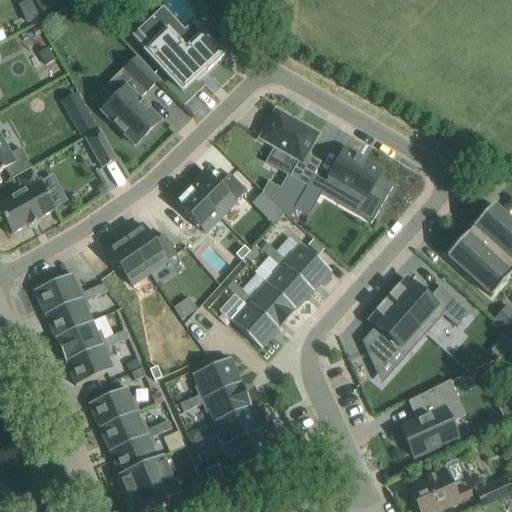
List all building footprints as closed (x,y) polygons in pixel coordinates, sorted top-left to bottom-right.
[(221,38),(237,23),(228,17),(214,30),(221,38)] [(141,47),(183,91),(205,71),(207,73),(224,57),(198,29),(180,46),(162,27),(141,47)] [(49,48),(39,54),(46,66),(56,61),(49,48)] [(134,81),(101,113),(135,147),(160,122),(139,101),(158,82),(136,59),(124,71),(134,81)] [(307,157),(319,136),(275,111),(259,140),(299,163),(290,178),(307,188),(321,164),(307,157)] [(95,128),(89,117),(73,126),(79,137),(95,128)] [(85,139),(102,168),(117,159),(100,130),(85,139)] [(0,172),(16,164),(0,136),(0,172)] [(344,151),(326,182),(360,202),(353,215),(371,225),(392,188),(377,179),(381,172),(365,163),(366,162),(356,156),(355,157),(344,151)] [(189,188),(220,219),(247,192),(230,175),(219,186),(205,172),(189,188)] [(0,204),(0,214),(12,235),(27,226),(28,227),(41,220),(40,219),(56,210),(40,182),(38,183),(33,173),(18,181),(21,186),(8,193),(11,198),(0,204)] [(189,188),(174,203),(205,234),(220,219),(189,188)] [(295,209),(308,217),(320,195),(307,188),(295,209)] [(446,258),(491,298),(511,276),(511,223),(493,206),(446,258)] [(125,239),(150,276),(178,257),(164,237),(154,244),(143,227),(125,239)] [(125,239),(107,252),(132,288),(150,276),(125,239)] [(324,249),(313,239),(306,245),(318,256),(324,249)] [(267,245),(261,251),(269,259),(275,253),(267,245)] [(248,252),(243,246),(234,255),(240,260),(248,252)] [(290,253),(283,260),(284,260),(281,264),(313,293),(314,292),(313,292),(321,284),(323,286),(331,277),(329,275),(330,274),(331,273),(322,265),(319,262),(301,246),(300,247),(298,249),(297,250),(293,255),(290,253)] [(278,266),(271,274),(274,276),(269,281),(268,282),(266,284),(296,312),(297,311),(296,311),(298,310),(301,306),(302,305),(305,302),(313,293),(281,264),(284,260),(283,260),(275,253),(269,259),(278,266)] [(37,290),(34,292),(34,293),(35,293),(45,315),(44,315),(44,316),(85,298),(86,302),(96,298),(93,290),(83,294),(79,286),(76,287),(71,277),(72,276),(71,275),(48,286),(47,283),(36,288),(37,290)] [(445,315),(406,280),(399,289),(398,288),(389,298),(390,299),(388,302),(427,336),(445,315)] [(232,283),(227,289),(235,297),(241,291),(232,283)] [(249,298),(246,302),(279,331),(287,321),(288,322),(291,318),(290,318),(292,317),(295,314),(296,312),(266,284),(265,285),(264,287),(263,287),(262,288),(262,289),(258,293),(256,291),(249,298)] [(103,285),(93,290),(96,298),(107,293),(103,285)] [(241,291),(235,297),(238,300),(243,304),(237,312),(239,314),(235,319),(234,320),(232,322),(231,323),(249,340),(252,343),(261,351),(262,350),(262,349),(263,348),(270,340),(278,331),(279,331),(246,302),(249,298),(241,291)] [(86,302),(85,298),(44,316),(45,317),(45,316),(55,339),(92,323),(92,322),(92,323),(87,312),(90,311),(86,302)] [(187,299),(173,309),(181,320),(195,310),(187,299)] [(408,357),(427,336),(388,302),(386,304),(385,303),(375,313),(376,314),(369,323),(376,329),(383,335),(367,354),(376,373),(398,348),(408,357)] [(511,311),(506,307),(494,320),(511,336),(511,311)] [(65,362),(65,363),(105,345),(107,349),(117,345),(114,337),(104,341),(100,332),(97,334),(92,324),(92,323),(55,339),(55,340),(56,340),(56,341),(53,342),(58,353),(61,352),(65,362)] [(114,337),(117,345),(128,340),(124,332),(114,337)] [(511,337),(508,334),(507,336),(494,351),(501,357),(511,352),(511,337)] [(107,349),(105,345),(65,363),(66,363),(76,386),(75,386),(76,387),(113,370),(113,369),(112,370),(108,359),(111,358),(107,349)] [(198,387),(194,388),(199,397),(201,401),(241,383),(240,383),(235,372),(231,363),(230,361),(230,360),(230,359),(219,364),(215,366),(192,376),(193,377),(198,387)] [(137,360),(126,365),(130,374),(141,369),(137,360)] [(149,370),(154,383),(155,382),(163,379),(157,367),(149,370)] [(131,374),(135,382),(146,377),(142,370),(131,374)] [(400,427),(413,458),(457,439),(442,404),(456,397),(449,382),(418,397),(426,415),(400,427)] [(199,397),(189,402),(192,410),(196,408),(202,405),(206,414),(209,413),(212,419),(212,420),(214,423),(213,423),(214,424),(251,407),(250,405),(246,395),(241,383),(201,401),(199,397)] [(89,406),(99,429),(136,413),(139,412),(134,399),(130,400),(126,390),(126,389),(88,405),(89,406)] [(160,393),(151,398),(156,407),(164,403),(160,393)] [(180,406),(183,413),(192,410),(189,402),(188,402),(185,404),(180,406)] [(219,434),(215,435),(219,444),(220,444),(221,448),(261,430),(256,419),(254,415),(254,413),(252,409),(251,408),(251,407),(214,424),(215,427),(216,428),(219,434)] [(151,439),(161,434),(158,427),(148,431),(144,422),(141,424),(136,414),(137,413),(136,413),(99,429),(109,453),(150,435),(151,439)] [(158,427),(161,434),(172,430),(168,422),(158,427)] [(200,438),(197,430),(187,435),(192,445),(199,442),(200,438)] [(209,449),(212,456),(223,451),(227,460),(230,459),(234,469),(234,470),(234,471),(258,461),(261,460),(261,459),(272,455),(272,453),(271,454),(271,452),(274,451),(269,440),(266,441),(261,431),(262,431),(261,430),(221,448),(220,444),(209,449)] [(177,432),(164,438),(170,453),(184,447),(177,432)] [(110,453),(120,475),(118,476),(118,477),(119,477),(163,457),(163,456),(156,459),(152,449),(155,448),(151,439),(150,435),(109,453),(110,453)] [(200,452),(203,460),(212,456),(209,449),(200,452)] [(189,498),(184,488),(177,491),(163,458),(163,457),(119,477),(134,511),(143,511),(179,496),(182,502),(189,498)] [(439,511),(459,503),(458,503),(471,497),(467,488),(454,494),(451,487),(462,482),(464,477),(458,464),(454,462),(446,466),(444,470),(424,479),(425,483),(409,491),(418,511),(439,511)] [(211,482),(216,491),(228,486),(223,476),(211,482)] [(483,507),(511,494),(505,480),(476,493),(483,507)] [(200,481),(192,484),(197,495),(204,492),(200,481)] [(192,484),(184,488),(189,498),(197,495),(192,484)]
